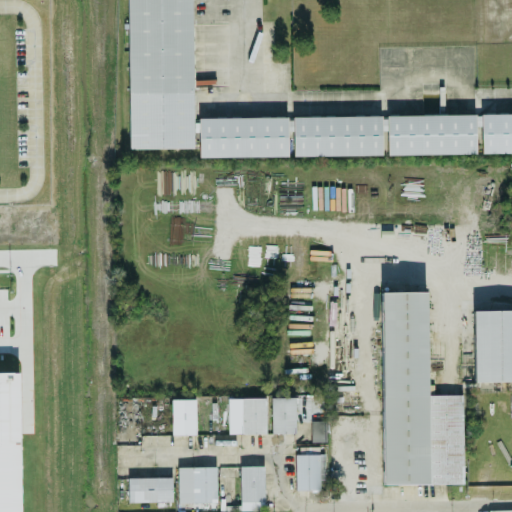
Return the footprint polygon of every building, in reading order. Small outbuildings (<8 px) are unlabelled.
[(126,0),(129,147),(193,147),(192,130),(197,130),(197,121),(192,121),(190,0),(126,0)] [(511,150),(511,111),(480,112),(480,151),(511,150)] [(386,113),(386,153),(475,152),(475,113),(386,113)] [(292,154),(381,153),(380,114),(292,115),(292,154)] [(198,156),(287,154),(286,115),(198,116),(198,156)] [(463,482),(462,393),(426,393),(425,290),(380,290),(382,483),(463,482)] [(511,379),(511,308),(472,309),(473,380),(511,379)] [(0,511),(19,511),(18,370),(0,370),(0,511)] [(270,396),(271,432),(295,431),(295,395),(270,396)] [(228,432),(266,432),(265,396),(227,396),(228,432)] [(171,397),(171,433),(195,432),(195,397),(171,397)] [(325,418),(310,419),(311,440),(326,440),(325,418)] [(295,488),(319,488),(319,449),(296,449),(295,488)] [(216,500),(215,464),(177,465),(178,501),(216,500)] [(240,509),(264,508),(263,464),(239,464),(240,509)] [(127,476),(128,500),(172,500),(171,476),(127,476)]
